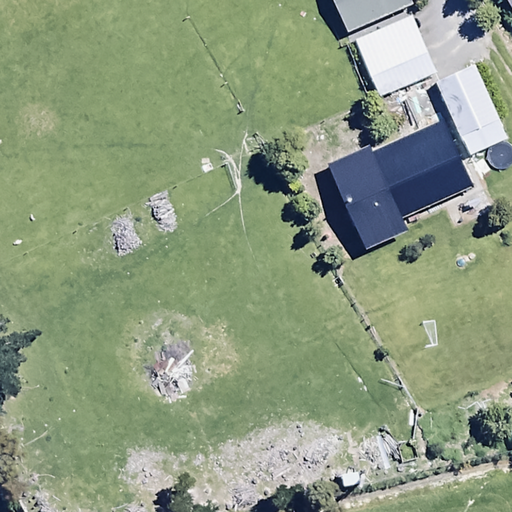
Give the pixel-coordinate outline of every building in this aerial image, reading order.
[(414,7),(411,0),(329,0),(347,37),(414,7)] [(435,76),(411,19),(354,44),(379,100),(435,76)] [(477,69),(437,86),(469,159),(507,142),(498,122),(511,116),(511,104),(498,73),(482,80),(477,69)] [(395,143),(399,151),(370,164),(398,225),(473,190),(457,156),(440,122),(395,143)] [(491,399),(474,403),(484,443),(500,439),(491,399)]
